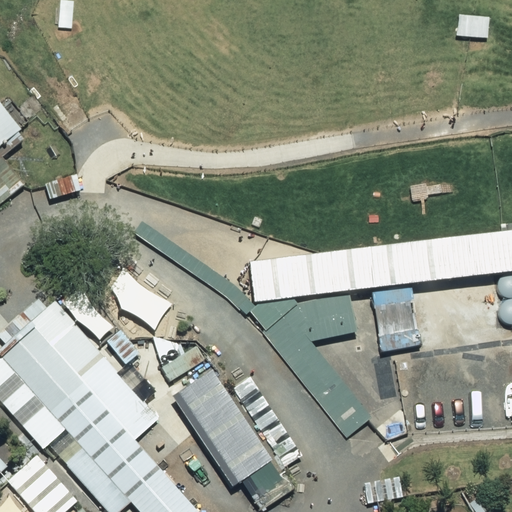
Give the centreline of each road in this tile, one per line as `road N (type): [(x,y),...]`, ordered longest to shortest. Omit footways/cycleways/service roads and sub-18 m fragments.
road 1 (unknown): [(139,218),(98,187),(95,172),(121,155),(250,159),(511,118)]
road 2 (track): [(76,209),(182,294),(236,350),(337,511)]
road 3 (track): [(0,267),(102,192)]
